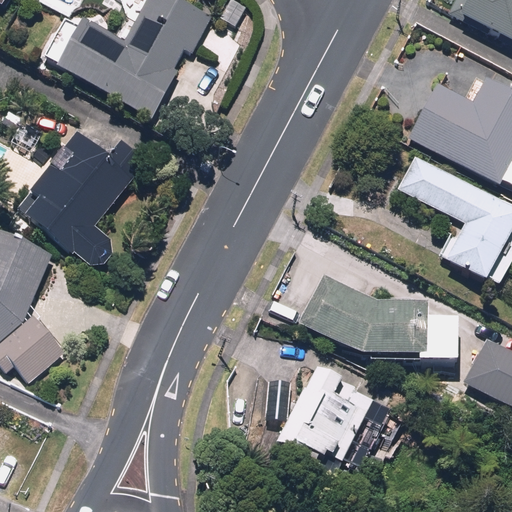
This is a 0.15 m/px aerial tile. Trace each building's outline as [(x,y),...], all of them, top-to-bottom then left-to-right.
[(75,29),(48,82),(145,132),(173,79),(171,78),(181,58),(189,62),(208,24),(160,0),(146,0),(120,52),(75,29)] [(453,26),(452,28),(509,59),(511,53),(511,0),(463,0),(462,0),(456,0),(445,21),(453,26)] [(249,14),(229,3),(217,25),(238,36),(249,14)] [(470,110),(433,90),(402,147),(495,196),(496,194),(510,201),(511,196),(511,102),(482,87),(470,110)] [(68,262),(86,275),(101,271),(108,262),(106,248),(91,236),(141,171),(114,151),(102,167),(69,143),(23,204),(31,210),(17,228),(66,265),(68,262)] [(437,273),(477,295),(481,288),(494,295),(511,261),(511,238),(509,237),(511,231),(511,218),(411,164),(391,199),(452,232),(434,264),(440,267),(437,273)] [(0,346),(16,333),(47,262),(0,243),(0,346)] [(320,283),(292,332),(354,369),(417,371),(417,374),(451,376),(453,329),(420,328),(421,315),(373,313),(320,283)] [(30,323),(0,348),(0,378),(2,381),(9,376),(23,393),(62,360),(30,323)] [(511,363),(482,347),(457,392),(511,421),(511,363)] [(313,372),(271,449),(331,481),(372,403),(313,372)]
